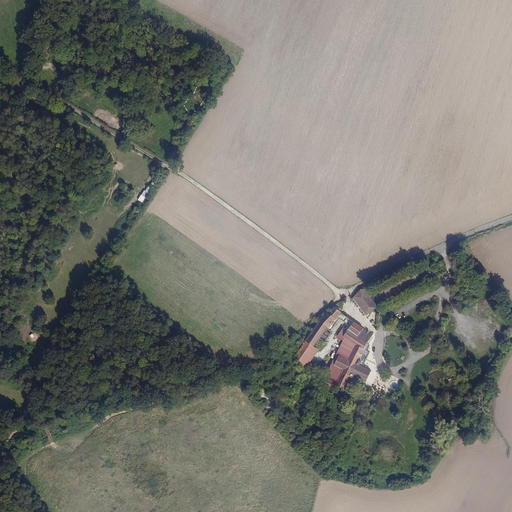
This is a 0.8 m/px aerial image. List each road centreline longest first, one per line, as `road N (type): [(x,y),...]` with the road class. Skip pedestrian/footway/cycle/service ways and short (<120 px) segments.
road 1 (track): [(343,294),(185,176),(0,63)]
road 2 (track): [(24,460),(30,394),(48,346),(163,163)]
road 3 (residential): [(511,220),(343,294)]
road 4 (track): [(343,294),(241,376)]
